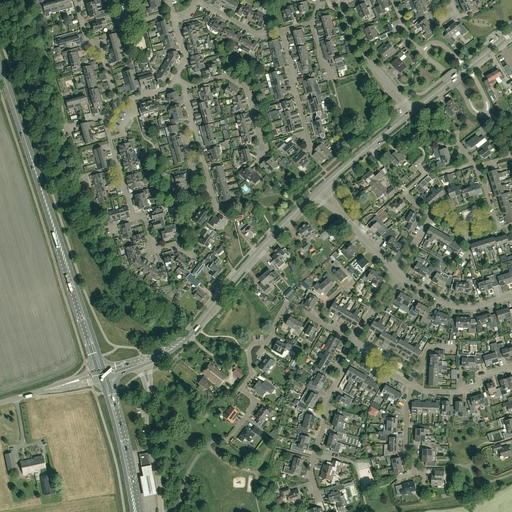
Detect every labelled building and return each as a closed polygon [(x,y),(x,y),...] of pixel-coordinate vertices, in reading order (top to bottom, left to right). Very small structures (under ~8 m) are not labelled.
[(59,11),(55,0),(52,0),(53,2),(49,3),(52,13),(59,11)] [(65,9),(62,0),(61,0),(59,1),(58,0),(55,0),(59,11),(65,9)] [(62,0),(65,9),(72,7),(70,1),(73,0),(72,0),(62,0)] [(96,6),(101,4),(100,0),(91,0),(91,3),(87,4),(89,11),(96,9),(96,6)] [(161,2),(160,0),(157,0),(150,2),(152,8),(147,9),(148,13),(158,11),(157,8),(161,7),(159,3),(161,2)] [(227,10),(233,0),(232,0),(224,0),(222,5),(224,7),(223,8),(227,10)] [(239,4),(233,0),(227,10),(231,12),(231,11),(234,12),(239,4)] [(377,0),(380,6),(377,7),(374,8),(377,15),(380,14),(386,12),(384,9),(389,7),(385,0),(377,0)] [(415,0),(412,0),(409,1),(411,7),(415,5),(417,9),(425,5),(422,0),(419,0),(416,1),(415,0)] [(310,11),(308,4),(309,4),(308,1),(298,4),(301,14),(310,11)] [(475,5),(475,6),(474,3),(472,2),(470,3),(462,7),(465,13),(471,11),(472,13),(479,10),(478,7),(477,8),(475,5)] [(49,14),(52,13),(49,3),(39,6),(40,9),(43,8),(46,17),(50,16),(49,14)] [(369,20),(375,17),(372,9),(368,11),(365,4),(357,8),(361,17),(367,15),(369,20)] [(249,15),(251,11),(253,9),(247,5),(245,8),(242,6),(237,14),(241,17),(242,14),(248,17),(246,20),(249,21),(252,16),(249,15)] [(428,12),(425,5),(417,9),(419,12),(415,14),(416,17),(415,17),(416,20),(423,17),(422,14),(428,12)] [(291,14),(295,13),(293,6),(287,7),(288,11),(283,12),(285,22),(293,20),(291,14)] [(105,17),(103,11),(97,13),(96,9),(89,11),(90,18),(95,17),(96,20),(105,17)] [(256,14),(251,11),(249,15),(252,16),(249,21),(252,23),(253,20),(259,23),(257,26),(261,28),(265,19),(262,17),(264,15),(258,11),(256,14)] [(317,26),(323,24),(332,22),(330,15),(322,18),(323,21),(316,23),(317,26)] [(106,23),(104,18),(95,21),(96,24),(92,25),(94,31),(103,29),(102,25),(106,23)] [(424,30),(430,24),(426,19),(421,23),(419,21),(414,25),(418,30),(421,27),(424,30)] [(209,26),(214,29),(214,30),(214,31),(215,32),(216,33),(217,33),(218,32),(219,32),(220,33),(225,25),(222,23),(220,26),(218,25),(219,22),(216,20),(215,22),(212,21),(209,26)] [(156,23),(158,30),(169,27),(169,24),(166,25),(164,21),(156,23)] [(183,32),(184,35),(195,32),(194,28),(200,27),(198,21),(185,25),(185,28),(183,28),(184,32),(183,32)] [(333,21),(332,22),(323,24),(324,27),(317,29),(318,33),(335,28),(333,21)] [(455,23),(450,27),(456,34),(459,32),(462,36),(467,32),(462,26),(460,28),(455,23)] [(435,30),(430,24),(424,30),(427,33),(423,36),(427,40),(432,36),(430,34),(435,30)] [(226,40),(231,32),(226,28),(227,26),(225,25),(220,33),(222,34),(221,37),(226,40)] [(370,40),(378,37),(373,26),(365,30),(370,40)] [(170,30),(169,27),(158,30),(160,37),(162,36),(168,34),(167,30),(170,30)] [(452,37),(456,34),(450,27),(444,31),(448,37),(446,39),(451,45),(450,45),(453,49),(456,47),(453,43),(456,41),(452,37)] [(337,35),(335,28),(318,33),(319,37),(326,35),(327,37),(330,39),(332,36),(335,36),(335,37),(337,36),(337,35)] [(303,29),(297,31),(295,29),(293,32),(294,35),(288,37),(289,40),(303,36),(303,37),(305,36),(303,29)] [(82,33),(78,34),(77,32),(70,33),(73,43),(77,42),(77,45),(83,43),(82,40),(84,40),(83,37),(82,33)] [(197,39),(195,32),(184,35),(185,39),(186,38),(187,42),(197,39)] [(236,42),(241,34),(238,32),(237,35),(231,32),(226,40),(232,44),(234,41),(236,42)] [(73,43),(70,33),(63,35),(66,45),(67,47),(70,47),(69,44),(73,43)] [(107,40),(108,43),(119,40),(118,33),(109,35),(111,39),(107,40)] [(173,33),(168,34),(162,36),(164,43),(173,40),(173,37),(174,37),(173,33)] [(243,50),(248,41),(242,38),(244,35),(241,34),(236,42),(239,44),(237,46),(243,50)] [(66,45),(63,35),(57,37),(57,39),(55,40),(55,41),(56,44),(56,45),(59,44),(59,46),(66,45)] [(305,43),(303,37),(303,36),(289,40),(290,43),(296,42),(297,45),(300,44),(300,45),(305,43)] [(333,49),(330,39),(327,37),(326,40),(326,43),(321,44),(323,51),(333,49)] [(199,45),(197,39),(187,42),(188,45),(186,45),(187,49),(199,45)] [(268,42),(270,49),(281,46),(280,42),(278,42),(278,39),(268,42)] [(121,47),(119,40),(108,43),(109,46),(112,45),(113,49),(118,48),(121,47)] [(174,43),(173,40),(164,43),(166,50),(177,46),(176,42),(174,43)] [(253,44),(248,41),(243,50),(249,53),(250,50),(253,52),(257,43),(255,42),(253,44)] [(301,47),(300,45),(300,44),(297,45),(294,46),(295,52),(298,51),(300,55),(308,53),(306,46),(301,47)] [(393,55),(399,49),(397,47),(394,49),(390,44),(385,48),(383,46),(378,50),(385,57),(391,53),(393,55)] [(201,52),(199,45),(187,49),(188,52),(189,52),(190,55),(201,52)] [(282,50),(281,46),(270,49),(272,55),(281,53),(281,50),(282,50)] [(119,54),(118,48),(113,49),(109,50),(111,55),(109,55),(110,57),(122,54),(119,54)] [(335,55),(333,49),(323,51),(325,58),(330,56),(331,59),(335,58),(341,56),(340,54),(335,55)] [(73,53),(72,50),(67,51),(61,53),(62,56),(68,55),(70,61),(79,58),(77,51),(73,53)] [(168,56),(167,59),(175,63),(179,57),(177,51),(168,53),(168,56)] [(310,52),(308,53),(300,55),(293,57),(294,60),(300,58),(301,61),(306,60),(310,59),(312,59),(310,52)] [(399,59),(404,55),(402,52),(394,58),(396,60),(391,64),(395,68),(395,67),(400,73),(407,67),(399,59)] [(282,55),(281,53),(272,55),(274,62),(285,59),(284,55),(282,55)] [(121,61),(120,56),(122,56),(122,54),(110,57),(110,58),(112,58),(113,63),(121,61)] [(190,61),(190,64),(202,61),(201,54),(190,57),(191,61),(190,61)] [(344,66),(343,60),(343,59),(342,58),(341,56),(335,58),(331,59),(329,60),(330,64),(336,63),(338,71),(345,69),(344,66)] [(82,61),(80,61),(79,58),(70,61),(71,66),(67,68),(68,72),(77,69),(84,67),(83,64),(83,63),(82,62),(82,61)] [(171,70),(175,63),(167,59),(163,65),(171,70)] [(217,70),(215,63),(216,63),(216,59),(212,60),(212,64),(208,65),(208,68),(201,70),(202,74),(203,74),(204,80),(208,79),(206,73),(217,70)] [(286,63),(285,59),(274,62),(276,69),(285,66),(284,63),(286,63)] [(310,59),(306,60),(301,61),(296,63),(298,69),(304,68),(304,71),(307,73),(313,71),(311,65),(312,65),(310,59)] [(94,72),(92,66),(96,65),(95,61),(90,62),(91,66),(84,67),(77,69),(77,70),(79,69),(79,72),(81,71),(84,70),(85,74),(94,72)] [(204,68),(202,61),(190,64),(191,68),(193,67),(194,71),(194,70),(195,72),(199,71),(198,69),(204,68)] [(168,76),(171,70),(163,65),(159,71),(168,76)] [(503,67),(508,76),(511,74),(507,65),(503,67)] [(123,72),(125,79),(133,77),(132,73),(135,72),(134,69),(123,72)] [(498,70),(492,74),(497,82),(498,84),(502,82),(501,80),(504,78),(502,75),(501,75),(498,70)] [(151,71),(144,73),(147,84),(150,84),(149,80),(153,79),(151,71)] [(164,83),(168,76),(159,71),(158,74),(156,75),(158,84),(164,83)] [(96,79),(94,72),(85,74),(82,75),(83,79),(80,80),(81,83),(96,79)] [(286,74),(281,75),(278,76),(277,72),(268,74),(270,81),(282,78),(287,76),(286,74)] [(147,84),(144,73),(137,75),(139,83),(144,82),(144,85),(147,84)] [(486,77),(487,80),(483,82),(488,90),(491,88),(490,86),(497,82),(492,74),(486,77)] [(134,81),(133,77),(125,79),(126,86),(138,83),(137,80),(134,81)] [(282,80),(282,78),(270,81),(272,87),(280,85),(279,81),(282,80)] [(317,84),(316,81),(315,78),(304,81),(303,78),(298,79),(299,83),(303,82),(304,88),(314,86),(317,85),(317,84)] [(96,79),(81,83),(84,82),(84,84),(87,84),(88,88),(93,86),(93,87),(97,86),(95,79),(96,79)] [(138,85),(138,83),(126,86),(128,92),(136,90),(135,86),(138,85)] [(236,87),(230,84),(225,92),(231,95),(230,96),(231,97),(237,95),(237,93),(236,93),(239,88),(236,87)] [(282,89),(280,85),(272,87),(274,94),(285,91),(285,88),(282,89)] [(94,89),(93,87),(93,86),(88,88),(91,97),(100,95),(98,88),(94,89)] [(316,92),(314,86),(304,88),(306,95),(311,94),(312,96),(320,94),(320,91),(316,92)] [(199,93),(200,96),(211,93),(209,87),(200,89),(200,92),(199,93)] [(286,94),(285,91),(274,94),(276,101),(284,99),(283,94),(286,94)] [(178,95),(177,95),(176,92),(167,95),(168,98),(167,98),(168,102),(169,104),(171,104),(180,102),(183,101),(182,96),(179,97),(178,95)] [(213,100),(211,93),(200,96),(201,100),(202,100),(203,102),(203,103),(207,102),(213,100)] [(81,94),(78,95),(81,106),(88,104),(86,96),(82,97),(81,94)] [(319,105),(317,98),(321,97),(320,94),(312,96),(313,99),(308,101),(310,107),(319,105)] [(81,106),(78,95),(76,95),(76,98),(72,100),(75,108),(81,106)] [(102,101),(100,95),(91,97),(94,107),(97,108),(98,106),(97,103),(102,101)] [(232,98),(232,99),(229,100),(230,103),(233,102),(234,105),(246,101),(245,98),(244,98),(243,95),(232,98)] [(75,108),(72,100),(68,101),(67,97),(65,98),(68,109),(75,108)] [(280,111),(277,112),(278,114),(280,113),(280,114),(295,110),(294,107),(292,100),(286,102),(285,101),(284,102),(282,103),(284,110),(280,111)] [(451,110),(452,110),(451,110),(452,109),(454,111),(454,110),(455,111),(456,111),(457,111),(460,109),(457,105),(456,106),(451,100),(446,104),(448,106),(445,108),(446,110),(450,115),(451,114),(451,113),(452,113),(452,112),(452,111),(451,110)] [(159,113),(157,106),(154,107),(152,101),(146,102),(148,112),(151,111),(152,113),(154,112),(155,114),(159,113)] [(246,105),(247,105),(246,101),(234,105),(234,107),(233,108),(234,112),(235,112),(235,113),(240,112),(242,113),(244,110),(244,109),(247,108),(246,105)] [(148,112),(146,102),(140,104),(141,111),(139,111),(141,117),(144,116),(143,113),(148,112)] [(180,104),(180,102),(171,104),(172,107),(171,107),(171,110),(169,110),(170,115),(172,114),(181,112),(179,105),(180,104)] [(209,108),(207,102),(203,103),(203,102),(199,104),(192,106),(193,109),(200,107),(201,110),(209,108)] [(324,114),(322,104),(319,105),(310,107),(311,114),(316,113),(317,116),(320,117),(322,114),(324,114)] [(211,115),(209,108),(201,110),(201,113),(194,115),(195,119),(211,115)] [(297,112),(291,114),(290,111),(295,110),(280,114),(282,121),(283,120),(299,116),(297,112)] [(183,118),(181,112),(172,114),(174,119),(171,120),(172,124),(178,123),(178,122),(182,122),(181,119),(183,118)] [(236,116),(238,123),(250,120),(249,116),(248,117),(247,113),(236,116)] [(212,114),(211,115),(195,119),(196,123),(203,121),(204,124),(214,121),(212,114)] [(293,124),(293,122),(300,120),(299,116),(283,120),(285,126),(284,127),(293,124)] [(313,129),(323,127),(320,117),(317,116),(315,118),(316,121),(311,122),(313,129)] [(251,123),(250,120),(238,123),(240,130),(250,127),(250,124),(251,123)] [(81,127),(82,131),(90,129),(88,122),(77,125),(78,128),(81,127)] [(209,124),(205,126),(206,129),(201,130),(202,137),(212,134),(209,124)] [(301,125),(294,127),(293,124),(284,127),(286,134),(291,132),(292,133),(293,132),(298,130),(298,131),(303,129),(301,125)] [(169,127),(171,136),(176,135),(175,133),(179,132),(177,125),(169,127)] [(251,130),(250,127),(240,130),(242,136),(254,133),(253,129),(251,130)] [(324,139),(325,136),(323,127),(313,129),(315,136),(320,134),(321,137),(324,139)] [(92,135),(90,129),(82,131),(83,135),(80,136),(81,139),(92,135)] [(255,136),(254,133),(242,136),(243,143),(247,142),(247,143),(250,144),(251,142),(251,141),(254,140),(253,137),(255,136)] [(212,134),(202,137),(204,143),(205,143),(206,147),(218,143),(216,139),(214,140),(212,134)] [(94,142),(92,135),(81,139),(81,141),(85,140),(86,144),(94,142)] [(177,139),(176,135),(171,136),(167,137),(169,144),(181,141),(180,138),(177,139)] [(475,138),(472,140),(467,143),(471,149),(478,144),(480,146),(486,141),(483,136),(477,141),(475,138)] [(133,144),(131,145),(130,142),(126,143),(123,141),(122,144),(122,145),(119,145),(120,149),(119,149),(120,152),(134,148),(133,144)] [(181,144),(181,141),(169,144),(171,151),(179,149),(178,145),(181,144)] [(289,155),(296,148),(291,142),(287,146),(283,142),(278,147),(280,150),(283,148),(289,155)] [(491,147),(489,145),(491,144),(489,142),(482,147),(484,150),(480,153),(484,159),(491,154),(487,149),(491,147)] [(324,157),(329,152),(322,144),(315,150),(317,152),(313,155),(318,160),(319,159),(321,162),(325,158),(324,157)] [(221,147),(218,148),(217,147),(215,147),(215,146),(208,148),(209,153),(211,153),(212,155),(219,153),(222,152),(221,147)] [(433,149),(434,153),(435,152),(437,159),(449,155),(447,148),(441,150),(440,147),(433,149)] [(93,150),(95,157),(107,154),(106,151),(103,152),(102,148),(93,150)] [(135,150),(132,151),(132,149),(134,148),(120,152),(120,156),(122,155),(123,159),(136,155),(135,150)] [(180,153),(179,149),(171,151),(173,157),(184,154),(183,152),(180,153)] [(243,163),(251,161),(248,149),(240,152),(243,163)] [(395,159),(392,155),(388,151),(382,157),(389,165),(392,162),(395,166),(394,164),(395,163),(394,160),(395,159)] [(303,168),(309,162),(308,160),(309,159),(303,152),(299,156),(298,155),(295,158),(295,159),(294,161),(299,166),(301,165),(303,168)] [(403,161),(406,158),(401,153),(399,155),(395,152),(392,155),(395,159),(394,160),(395,163),(394,164),(395,166),(397,164),(398,165),(403,160),(403,161)] [(221,160),(219,153),(212,155),(209,156),(210,160),(211,159),(211,161),(212,164),(217,162),(217,161),(221,160)] [(107,156),(107,154),(95,157),(97,163),(105,161),(104,157),(107,156)] [(185,157),(184,154),(173,157),(175,164),(183,162),(182,158),(185,157)] [(135,162),(135,160),(137,160),(136,155),(123,159),(123,162),(122,162),(123,166),(135,162)] [(452,162),(449,155),(437,159),(442,157),(443,161),(437,163),(439,169),(446,167),(445,164),(452,162)] [(271,172),(278,166),(271,159),(267,162),(266,160),(262,164),(266,169),(265,170),(268,173),(270,171),(271,172)] [(106,165),(105,161),(97,163),(99,170),(110,167),(110,164),(106,165)] [(138,165),(136,166),(135,162),(123,166),(124,169),(125,169),(126,172),(137,169),(137,170),(140,169),(138,165)] [(211,171),(212,175),(223,172),(222,165),(212,168),(213,171),(211,171)] [(258,178),(256,176),(257,175),(249,167),(241,175),(246,180),(248,178),(250,181),(251,181),(253,183),(254,183),(258,179),(258,178)] [(188,178),(187,174),(188,174),(187,170),(180,172),(179,170),(173,172),(174,177),(171,178),(172,182),(185,179),(188,178)] [(508,173),(507,171),(498,174),(496,170),(488,172),(490,179),(503,175),(505,174),(508,173)] [(225,179),(223,172),(212,175),(213,179),(215,179),(216,181),(225,179)] [(371,186),(383,176),(379,172),(374,176),(370,172),(363,178),(368,184),(369,183),(371,186)] [(93,180),(93,183),(103,180),(101,173),(90,176),(91,180),(93,180)] [(126,180),(127,183),(139,180),(137,173),(126,176),(127,179),(126,180)] [(462,195),(460,186),(456,187),(455,183),(454,183),(453,179),(452,174),(449,175),(451,181),(452,184),(456,197),(462,195)] [(500,182),(499,178),(506,176),(505,174),(503,175),(490,179),(492,185),(500,182)] [(451,181),(449,175),(443,177),(445,183),(451,181)] [(387,191),(378,181),(383,176),(371,186),(371,187),(380,197),(384,194),(386,196),(388,195),(390,198),(397,193),(392,187),(388,190),(389,191),(388,192),(387,191)] [(428,176),(424,180),(427,184),(432,180),(428,176)] [(187,189),(185,179),(172,182),(172,183),(175,182),(178,191),(187,189)] [(227,185),(225,179),(216,181),(217,184),(215,184),(216,188),(227,185)] [(105,187),(103,180),(93,183),(94,185),(93,186),(94,190),(105,187)] [(141,186),(139,180),(127,183),(128,186),(129,186),(130,189),(133,188),(133,189),(136,191),(138,188),(138,187),(141,186)] [(475,186),(474,182),(472,183),(476,195),(482,193),(479,185),(475,186)] [(501,186),(500,182),(492,185),(493,191),(506,187),(506,185),(501,186)] [(476,195),(472,183),(470,183),(471,187),(467,189),(470,197),(472,196),(476,195)] [(456,197),(452,184),(450,184),(452,189),(448,190),(450,198),(456,197)] [(229,192),(227,185),(216,188),(217,192),(219,192),(220,195),(229,192)] [(507,189),(511,187),(511,185),(506,187),(493,191),(495,197),(498,196),(504,194),(502,191),(507,189)] [(470,197),(467,189),(463,190),(462,186),(460,186),(462,195),(464,199),(470,197)] [(106,193),(105,187),(94,190),(95,193),(96,193),(97,196),(106,193)] [(433,187),(432,189),(441,198),(445,194),(439,188),(436,190),(433,187)] [(133,200),(134,203),(146,200),(144,194),(149,193),(148,189),(138,192),(139,194),(135,195),(136,199),(133,200)] [(441,198),(432,189),(430,190),(431,192),(428,195),(430,196),(436,203),(441,198)] [(507,196),(511,194),(511,191),(504,194),(498,196),(500,202),(508,199),(507,196)] [(231,199),(229,192),(220,195),(220,197),(219,198),(220,202),(231,199)] [(97,203),(108,200),(106,193),(97,196),(98,199),(96,199),(97,203)] [(436,203),(430,196),(428,195),(427,193),(422,197),(431,207),(436,203)] [(502,208),(511,204),(511,202),(509,203),(508,199),(500,202),(502,208)] [(147,205),(146,200),(134,203),(135,206),(138,205),(139,209),(143,208),(144,211),(150,209),(149,205),(147,205)] [(399,211),(406,205),(401,201),(397,204),(395,202),(390,206),(394,211),(397,209),(399,211)] [(511,208),(511,207),(511,204),(502,208),(504,214),(505,214),(505,213),(511,211),(511,208)] [(127,206),(120,208),(123,217),(126,217),(126,218),(130,217),(127,206)] [(162,211),(161,207),(153,209),(154,212),(150,213),(152,220),(157,218),(162,217),(163,216),(164,215),(165,215),(165,214),(166,213),(165,212),(164,211),(163,211),(162,211)] [(123,217),(120,208),(114,210),(117,221),(121,220),(120,218),(123,217)] [(201,225),(207,217),(205,215),(206,213),(200,209),(193,220),(201,225)] [(117,221),(114,210),(107,212),(110,221),(113,220),(113,222),(117,221)] [(418,220),(415,219),(417,216),(411,212),(406,220),(410,223),(407,229),(412,232),(418,220)] [(243,219),(243,217),(241,213),(234,215),(235,219),(235,221),(243,219)] [(221,228),(226,220),(220,215),(218,218),(215,216),(209,224),(215,228),(217,226),(221,228)] [(370,229),(375,234),(382,227),(377,223),(381,219),(378,216),(372,222),(375,225),(370,229)] [(165,226),(162,217),(157,218),(158,221),(152,223),(154,229),(165,226)] [(121,229),(122,232),(131,229),(129,222),(118,225),(119,229),(121,229)] [(175,231),(174,225),(166,227),(167,231),(161,232),(163,240),(173,237),(172,232),(175,231)] [(249,239),(256,232),(250,227),(248,225),(241,231),(244,233),(243,234),(249,239)] [(306,225),(302,228),(310,238),(313,237),(310,234),(314,231),(309,225),(307,227),(306,225)] [(388,236),(392,231),(393,230),(391,227),(388,230),(386,227),(383,229),(382,227),(375,234),(379,238),(385,233),(388,236)] [(430,242),(436,230),(431,227),(426,235),(430,237),(428,241),(430,242)] [(207,248),(213,239),(208,236),(210,233),(203,228),(199,234),(203,237),(199,242),(207,248)] [(310,238),(302,228),(298,231),(300,233),(298,234),(302,240),(305,237),(308,240),(310,238)] [(133,236),(131,229),(122,232),(123,234),(121,235),(122,239),(131,236),(133,236)] [(330,236),(324,229),(319,233),(324,240),(330,236)] [(437,241),(442,233),(436,230),(430,242),(432,243),(434,239),(437,241)] [(392,231),(388,236),(388,237),(391,239),(387,245),(393,249),(397,243),(398,241),(395,239),(396,236),(394,234),(395,233),(392,231)] [(142,233),(133,236),(131,236),(133,243),(145,240),(144,236),(143,237),(142,233)] [(441,248),(447,237),(442,233),(437,241),(441,243),(439,247),(441,248)] [(507,237),(507,235),(500,237),(504,250),(507,249),(505,245),(509,244),(507,237)] [(452,241),(453,240),(447,237),(441,248),(442,249),(445,245),(448,247),(452,241)] [(494,239),(494,237),(488,239),(492,252),(494,251),(493,247),(496,246),(494,239)] [(504,250),(500,237),(494,239),(496,246),(497,248),(501,246),(502,250),(504,250)] [(492,252),(488,239),(482,241),(485,250),(488,249),(490,253),(492,252)] [(399,244),(397,243),(393,249),(392,250),(398,254),(401,248),(404,250),(407,244),(401,240),(399,244)] [(451,253),(457,244),(457,242),(455,241),(454,242),(452,241),(448,247),(446,250),(451,253)] [(485,250),(482,241),(476,243),(480,256),(482,255),(481,251),(485,250)] [(458,245),(457,244),(451,253),(456,256),(462,244),(460,243),(458,245)] [(480,256),(476,243),(470,245),(472,253),(476,252),(478,257),(480,256)] [(125,248),(127,255),(139,251),(138,248),(137,248),(136,245),(125,248)] [(341,251),(343,253),(342,254),(348,260),(350,260),(354,257),(353,256),(358,251),(353,245),(348,249),(345,247),(341,251)] [(283,256),(285,254),(280,247),(275,251),(277,254),(283,261),(285,259),(283,256)] [(130,266),(140,258),(139,255),(140,255),(139,251),(127,255),(130,266)] [(172,265),(174,256),(170,257),(169,252),(162,254),(165,263),(166,263),(166,264),(171,263),(171,266),(172,265)] [(186,258),(180,254),(177,258),(174,256),(172,265),(173,265),(173,261),(180,265),(180,266),(183,262),(186,258)] [(277,254),(272,258),(277,264),(280,262),(283,265),(285,263),(283,261),(277,254)] [(337,260),(336,260),(332,255),(330,257),(335,262),(332,264),(339,271),(335,275),(341,282),(347,276),(339,268),(342,265),(337,260)] [(220,272),(222,269),(218,265),(221,261),(217,258),(214,262),(213,262),(214,262),(211,260),(208,257),(205,260),(209,263),(220,272)] [(363,269),(369,263),(364,257),(359,262),(357,260),(351,265),(356,270),(360,266),(363,269)] [(419,274),(427,261),(424,260),(417,257),(413,263),(417,265),(414,271),(419,274)] [(140,271),(146,261),(143,259),(143,260),(140,258),(130,266),(140,271)] [(186,264),(183,262),(180,266),(180,265),(177,270),(183,274),(186,277),(189,273),(185,270),(192,260),(189,258),(186,264)] [(146,275),(152,264),(152,265),(149,263),(149,262),(146,261),(140,271),(146,275)] [(432,274),(435,268),(435,267),(429,264),(429,263),(427,261),(419,274),(425,277),(428,272),(432,274)] [(198,275),(204,266),(200,262),(193,271),(194,272),(192,274),(195,277),(197,274),(198,275)] [(220,272),(209,263),(206,267),(208,268),(212,271),(210,274),(214,278),(217,275),(220,272)] [(156,280),(158,268),(155,267),(156,266),(152,264),(146,275),(156,280)] [(161,268),(158,268),(156,280),(168,277),(164,265),(161,266),(161,268)] [(438,285),(443,276),(444,274),(435,268),(432,274),(431,274),(435,276),(432,281),(438,285)] [(269,270),(264,275),(270,281),(272,279),(276,283),(281,278),(276,273),(274,275),(269,270)] [(377,276),(378,274),(372,270),(369,275),(367,274),(362,280),(367,283),(369,279),(374,282),(377,276)] [(449,284),(453,279),(452,278),(453,276),(454,273),(451,271),(450,274),(449,274),(448,276),(447,276),(446,278),(443,276),(438,285),(443,288),(446,282),(449,284)] [(326,281),(324,283),(330,290),(335,286),(330,281),(333,279),(328,273),(323,278),(326,281)] [(507,284),(504,275),(500,276),(499,273),(493,274),(493,275),(495,281),(499,280),(501,286),(507,284)] [(267,283),(270,281),(264,275),(259,279),(263,284),(260,286),(267,294),(272,290),(270,288),(267,283)] [(495,281),(493,275),(486,278),(487,280),(484,281),(487,290),(493,289),(491,283),(495,282),(495,281)] [(377,276),(374,282),(372,284),(377,286),(375,290),(379,292),(383,286),(380,284),(383,279),(377,276)] [(462,293),(463,283),(460,283),(460,279),(454,278),(453,285),(456,285),(455,292),(462,293)] [(473,283),(473,280),(473,278),(472,278),(469,278),(469,279),(467,279),(466,284),(463,283),(462,293),(468,294),(469,287),(473,287),(473,283)] [(487,290),(484,281),(483,279),(474,281),(476,288),(479,287),(480,292),(487,290)] [(313,287),(318,292),(321,295),(323,292),(325,294),(330,290),(324,283),(321,285),(318,282),(313,287)] [(205,294),(199,290),(200,288),(197,286),(196,287),(192,292),(195,294),(194,295),(200,300),(205,294)] [(315,293),(309,290),(309,289),(306,294),(307,295),(305,298),(308,300),(316,304),(319,299),(314,296),(315,293)] [(394,297),(390,303),(397,307),(399,302),(402,304),(406,296),(406,295),(403,293),(402,294),(401,293),(398,299),(394,297)] [(341,294),(340,295),(342,296),(340,302),(346,303),(348,296),(341,294)] [(412,300),(406,296),(402,304),(405,305),(402,310),(409,314),(412,307),(409,305),(412,300)] [(335,314),(339,306),(336,304),(338,301),(336,299),(329,311),(335,314)] [(313,310),(316,304),(308,300),(306,303),(304,301),(303,303),(302,303),(300,307),(306,310),(308,307),(313,310)] [(345,320),(350,313),(346,311),(349,307),(348,307),(350,305),(348,303),(347,306),(340,317),(345,320)] [(418,303),(416,308),(413,306),(412,307),(409,314),(415,317),(417,313),(420,315),(425,307),(418,303)] [(340,317),(347,306),(345,305),(343,308),(339,306),(335,314),(340,317)] [(431,310),(425,307),(420,315),(423,317),(421,321),(420,322),(426,326),(425,328),(426,329),(429,323),(432,318),(428,316),(431,310)] [(511,314),(509,308),(502,310),(505,319),(506,321),(511,319),(511,314)] [(505,319),(502,310),(496,312),(498,318),(495,319),(497,325),(500,324),(499,320),(505,319)] [(351,324),(358,312),(356,311),(354,315),(350,313),(345,320),(351,324)] [(360,313),(358,312),(351,324),(357,327),(361,319),(357,317),(360,313)] [(438,312),(436,317),(433,316),(432,318),(429,323),(435,325),(436,326),(437,325),(440,326),(441,323),(444,314),(443,314),(443,313),(440,312),(439,313),(438,312)] [(450,317),(449,316),(449,315),(446,314),(445,315),(444,314),(441,323),(440,326),(444,327),(444,328),(449,330),(451,324),(448,323),(450,317)] [(497,325),(495,319),(492,320),(490,314),(484,316),(486,324),(487,326),(490,325),(491,327),(492,328),(497,327),(497,325)] [(482,325),(486,324),(484,316),(477,318),(479,324),(476,325),(478,334),(484,332),(483,328),(482,325)] [(290,332),(296,321),(290,317),(287,322),(285,321),(281,327),(290,332)] [(464,328),(464,318),(457,318),(457,325),(453,325),(451,333),(458,333),(458,328),(464,328)] [(476,333),(475,325),(471,325),(471,318),(464,318),(464,328),(469,328),(469,333),(476,333)] [(375,332),(382,321),(380,319),(378,323),(374,321),(370,329),(375,332)] [(302,324),(296,321),(290,332),(292,328),(295,330),(293,333),(299,337),(302,331),(299,329),(302,324)] [(380,335),(385,328),(382,326),(384,322),(382,321),(375,332),(380,335)] [(313,335),(316,329),(310,326),(305,334),(309,336),(307,340),(312,342),(316,336),(313,335)] [(384,342),(388,335),(385,333),(387,329),(385,328),(380,335),(378,339),(384,342)] [(389,345),(396,334),(394,333),(392,337),(388,335),(384,342),(389,345)] [(396,347),(399,341),(396,339),(398,335),(396,334),(389,345),(395,349),(396,347)] [(331,336),(329,340),(340,347),(341,344),(340,343),(341,341),(331,336)] [(401,350),(408,339),(406,338),(404,342),(400,339),(399,341),(396,347),(401,350)] [(407,354),(411,346),(408,344),(410,340),(408,339),(401,350),(407,354)] [(340,347),(329,340),(326,345),(335,350),(337,348),(338,349),(340,347)] [(287,350),(290,351),(293,345),(287,342),(285,345),(278,341),(273,350),(282,355),(284,351),(286,352),(287,350)] [(418,350),(421,346),(423,342),(421,341),(419,345),(412,357),(418,360),(422,352),(418,350)] [(511,356),(509,348),(505,349),(503,343),(497,344),(498,346),(500,354),(503,353),(504,358),(511,356)] [(412,357),(419,345),(417,344),(415,348),(411,346),(407,354),(412,357)] [(334,353),(335,350),(326,345),(323,350),(326,351),(334,356),(336,353),(334,353)] [(500,355),(500,354),(498,346),(491,348),(493,354),(490,355),(493,364),(499,362),(497,356),(500,355)] [(331,361),(334,356),(326,351),(324,355),(320,353),(319,355),(331,361)] [(430,355),(430,361),(439,362),(439,357),(443,358),(444,351),(436,351),(435,355),(430,355)] [(469,367),(470,355),(470,354),(463,354),(463,352),(458,351),(458,356),(460,356),(459,362),(462,362),(462,367),(469,367)] [(490,355),(489,352),(483,354),(482,353),(479,354),(480,358),(480,361),(481,362),(485,361),(486,366),(493,364),(490,355)] [(479,354),(479,353),(476,353),(476,356),(470,355),(469,367),(475,367),(475,360),(480,361),(480,358),(479,354)] [(331,361),(319,355),(318,357),(322,359),(320,362),(328,367),(331,361)] [(273,365),(275,362),(267,356),(265,359),(265,360),(259,368),(266,373),(272,365),(273,365)] [(324,372),(328,367),(320,362),(318,366),(314,364),(313,366),(324,372)] [(205,375),(207,377),(219,386),(227,377),(209,364),(202,373),(205,375)] [(324,373),(324,372),(313,366),(316,368),(313,373),(315,373),(315,375),(314,378),(324,384),(327,378),(321,375),(323,372),(324,373)] [(349,382),(356,370),(350,367),(346,375),(349,377),(347,381),(349,382)] [(357,381),(361,374),(356,370),(349,382),(351,383),(353,379),(357,381)] [(360,388),(361,387),(366,378),(367,377),(361,374),(357,381),(360,383),(358,387),(360,388)] [(206,379),(207,377),(205,375),(198,383),(207,390),(212,384),(206,379)] [(314,390),(315,390),(317,391),(319,388),(321,389),(324,384),(314,378),(312,377),(311,380),(310,380),(309,382),(307,386),(314,390)] [(365,390),(371,379),(369,378),(368,379),(366,378),(361,387),(365,390)] [(370,392),(375,383),(373,382),(374,381),(371,379),(365,390),(370,392)] [(510,390),(509,388),(507,379),(500,381),(502,388),(499,389),(501,396),(507,394),(506,391),(510,390)] [(273,388),(267,383),(265,381),(263,383),(259,381),(253,389),(261,395),(265,390),(269,393),(273,388)] [(377,384),(375,383),(370,392),(375,395),(381,384),(378,382),(377,384)] [(501,396),(499,389),(496,390),(494,383),(487,385),(490,396),(494,395),(495,398),(502,396),(501,396)] [(385,400),(391,389),(386,385),(384,389),(381,387),(377,394),(380,396),(381,393),(385,395),(383,399),(385,400)] [(314,390),(307,386),(309,387),(305,393),(304,395),(316,402),(316,401),(317,402),(319,398),(318,398),(319,397),(313,393),(315,390),(314,390)] [(392,399),(397,392),(391,389),(385,400),(387,401),(389,397),(392,399)] [(402,395),(397,392),(392,399),(396,401),(394,405),(393,407),(395,408),(402,395)] [(482,394),(476,396),(479,405),(483,404),(484,407),(490,406),(488,399),(484,400),(482,394)] [(315,403),(316,402),(304,395),(300,402),(298,406),(305,409),(307,405),(313,408),(313,407),(314,407),(316,403),(315,403)] [(339,395),(336,402),(343,406),(345,402),(349,405),(353,399),(345,395),(343,398),(339,395)] [(475,406),(479,405),(476,396),(470,398),(472,404),(469,405),(472,415),(476,413),(476,412),(477,411),(475,406)] [(511,402),(511,401),(503,404),(504,410),(508,408),(510,413),(511,412),(511,402)] [(450,410),(450,404),(450,402),(443,402),(442,416),(452,416),(452,410),(450,410)] [(466,407),(463,406),(463,402),(456,402),(456,412),(460,412),(460,417),(466,417),(466,407)] [(275,412),(270,408),(268,406),(266,409),(263,407),(259,412),(267,418),(268,415),(271,417),(275,412)] [(233,417),(237,412),(231,407),(227,412),(223,416),(232,423),(235,419),(233,417)] [(378,411),(375,409),(371,407),(368,413),(376,417),(379,411),(378,411)] [(265,420),(267,418),(259,412),(255,417),(258,419),(256,422),(263,428),(267,422),(265,420)] [(346,416),(350,417),(351,414),(344,412),(343,415),(340,414),(339,415),(336,414),(334,420),(343,422),(344,419),(345,420),(346,416)] [(315,417),(303,413),(303,415),(300,416),(299,420),(299,419),(299,420),(314,423),(315,417)] [(384,415),(383,418),(386,421),(387,421),(387,425),(397,425),(397,418),(391,418),(391,415),(384,415)] [(506,425),(507,428),(511,426),(511,419),(508,420),(507,417),(499,419),(501,426),(506,425)] [(305,428),(312,430),(314,423),(299,420),(304,421),(303,425),(299,424),(298,429),(304,431),(305,428)] [(345,423),(343,423),(343,422),(334,420),(333,426),(336,427),(336,428),(339,429),(338,432),(345,434),(346,431),(343,430),(345,423)] [(397,431),(397,425),(387,425),(384,425),(384,431),(383,431),(383,434),(390,435),(390,431),(397,431)] [(422,429),(416,429),(416,436),(425,436),(425,429),(429,430),(430,426),(422,426),(422,429)] [(511,426),(507,428),(508,431),(505,432),(505,433),(503,434),(505,440),(511,437),(511,426)] [(246,429),(241,435),(238,439),(242,442),(245,438),(249,442),(255,435),(254,435),(256,433),(259,435),(261,432),(254,427),(251,430),(252,430),(251,432),(246,429)] [(305,433),(298,431),(297,434),(299,435),(297,441),(309,444),(311,438),(304,436),(305,433)] [(331,434),(329,441),(341,444),(337,443),(338,439),(342,440),(344,434),(338,433),(337,436),(331,434)] [(398,445),(398,438),(390,438),(390,435),(383,434),(380,434),(380,438),(385,438),(385,441),(390,441),(390,445),(398,445)] [(436,443),(431,442),(431,440),(428,439),(428,436),(425,436),(416,436),(415,442),(424,442),(424,446),(429,446),(436,446),(436,443)] [(308,450),(309,444),(297,441),(300,442),(299,445),(295,444),(294,447),(292,446),(291,450),(300,452),(301,449),(308,450)] [(341,444),(329,441),(327,447),(332,449),(331,451),(339,453),(340,447),(341,444)] [(398,452),(398,445),(390,445),(385,444),(385,449),(384,449),(384,456),(391,456),(391,452),(398,452)] [(504,458),(511,455),(511,453),(511,450),(510,451),(508,446),(502,448),(501,444),(493,447),(494,452),(499,450),(501,456),(504,456),(504,458)] [(423,456),(436,456),(436,448),(440,448),(440,446),(436,446),(429,446),(429,450),(423,449),(423,456)] [(15,469),(12,453),(5,455),(8,470),(15,469)] [(139,455),(142,468),(150,466),(148,453),(139,455)] [(294,461),(293,465),(301,467),(303,460),(298,459),(299,455),(291,453),(289,460),(294,461)] [(33,458),(34,459),(32,459),(34,472),(40,471),(41,472),(46,471),(43,456),(33,458)] [(393,463),(393,466),(401,465),(400,458),(395,459),(394,456),(387,458),(388,464),(393,463)] [(436,463),(436,456),(423,456),(422,462),(429,462),(429,466),(437,466),(437,463),(436,463)] [(34,472),(32,459),(20,462),(23,475),(34,472)] [(321,478),(330,480),(332,481),(331,485),(337,484),(337,480),(337,479),(337,478),(336,477),(336,476),(334,476),(335,471),(339,472),(341,463),(334,461),(332,467),(324,465),(323,469),(321,478)] [(299,473),(301,467),(293,465),(292,468),(285,466),(283,473),(293,475),(294,472),(299,473)] [(403,472),(401,465),(393,466),(394,470),(390,471),(391,477),(399,476),(398,473),(403,472)] [(150,466),(142,468),(140,468),(142,477),(139,477),(143,497),(156,495),(150,466)] [(443,481),(443,471),(435,471),(435,477),(432,477),(431,485),(441,485),(441,481),(443,481)] [(40,477),(44,496),(55,494),(51,475),(40,477)] [(353,482),(344,485),(344,484),(328,489),(326,492),(326,494),(328,494),(330,502),(335,501),(335,502),(337,501),(338,507),(337,508),(338,511),(339,511),(345,510),(344,506),(347,505),(344,495),(341,495),(339,491),(345,489),(345,488),(354,485),(353,482)] [(411,492),(416,491),(414,482),(403,484),(404,488),(400,489),(402,495),(411,493),(411,492)] [(289,501),(301,498),(298,490),(290,492),(289,488),(281,491),(283,498),(288,497),(289,501)]
